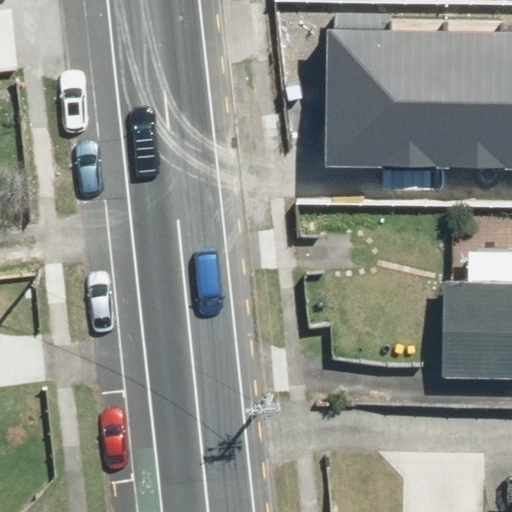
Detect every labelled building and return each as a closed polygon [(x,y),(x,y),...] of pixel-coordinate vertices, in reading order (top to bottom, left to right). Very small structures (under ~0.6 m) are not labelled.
[(388,164),(389,33),(327,33),(326,164),(388,164)] [(445,165),(447,34),(389,33),(388,164),(445,165)] [(504,166),(505,35),(447,34),(445,165),(504,166)] [(436,284),(434,378),(511,379),(511,251),(462,251),(462,284),(436,284)] [(511,511),(511,485),(502,485),(501,511),(511,511)]
